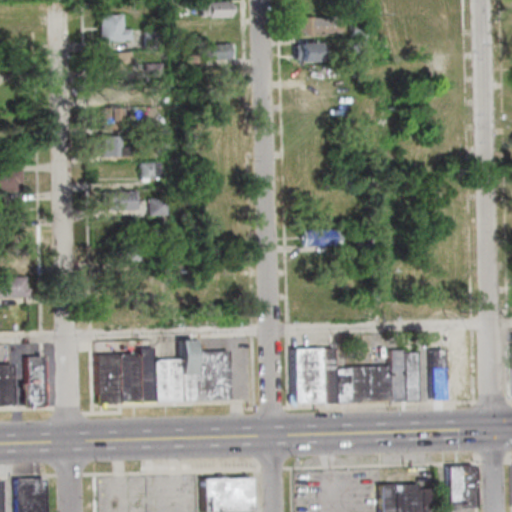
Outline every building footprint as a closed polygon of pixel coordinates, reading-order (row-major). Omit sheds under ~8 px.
[(344,18),(344,0),(357,0),(357,18),(344,18)] [(223,16),(201,16),(201,15),(193,15),(193,2),(223,1),(223,16)] [(92,40),(91,13),(114,13),(114,28),(122,28),(122,38),(114,38),(114,39),(92,40)] [(420,13),(420,28),(449,28),(449,13),(420,13)] [(288,33),(288,18),(327,17),(327,23),(335,23),(335,32),(288,33)] [(359,20),(360,35),(344,36),(344,21),(359,20)] [(200,24),(200,40),(227,40),(227,24),(200,24)] [(136,31),(153,30),(153,47),(137,48),(136,31)] [(344,39),(358,38),(358,51),(345,51),(344,39)] [(197,58),(197,43),(225,42),(225,58),(197,58)] [(316,59),(293,60),(293,58),(289,58),(288,45),(293,45),(293,42),(315,42),(316,59)] [(122,70),(92,71),(92,52),(122,51),(122,70)] [(177,65),(176,54),(192,53),(193,64),(177,65)] [(154,75),(138,76),(138,63),(153,63),(154,75)] [(96,100),(121,100),(121,84),(96,84),(96,100)] [(95,129),(94,108),(112,107),(113,128),(95,129)] [(120,156),(96,156),(96,136),(119,136),(120,156)] [(131,163),(153,163),(153,176),(132,177),(131,163)] [(11,182),(8,182),(8,190),(0,190),(0,169),(11,169),(11,182)] [(94,204),(93,190),(128,190),(128,207),(99,208),(99,203),(94,204)] [(140,215),(140,198),(156,197),(157,214),(140,215)] [(0,215),(14,216),(14,200),(0,200),(0,215)] [(14,245),(0,245),(0,225),(14,225),(14,245)] [(294,245),(294,230),(334,229),(334,242),(326,242),(326,245),(294,245)] [(350,248),(350,239),(364,239),(364,248),(350,248)] [(105,260),(104,246),(129,246),(129,260),(105,260)] [(0,267),(0,250),(16,250),(16,267),(0,267)] [(0,295),(0,277),(23,277),(23,287),(27,287),(27,295),(0,295)] [(235,278),(202,278),(202,295),(235,295),(235,278)] [(98,320),(137,320),(137,302),(98,302),(98,320)] [(298,303),(298,320),(329,320),(329,303),(298,303)] [(192,353),(193,400),(178,401),(177,361),(177,340),(191,340),(192,353)] [(320,402),(293,402),(292,402),(292,400),(290,348),(318,347),(320,402)] [(334,402),(320,403),(320,402),(318,347),(332,347),(333,368),(334,402)] [(150,362),(151,401),(137,402),(136,354),(136,349),(150,349),(150,362)] [(431,400),(430,350),(442,349),(444,400),(431,400)] [(388,350),(401,350),(401,353),(402,401),(390,401),(389,364),(388,350)] [(227,399),(193,400),(192,353),(226,352),(227,399)] [(401,353),(415,352),(416,400),(402,401),(401,353)] [(136,354),(137,402),(116,402),(115,355),(136,354)] [(41,355),(42,401),(37,405),(22,405),(22,387),(19,387),(19,382),(24,382),(23,355),(41,355)] [(116,402),(94,403),(93,355),(115,355),(116,402)] [(178,401),(151,401),(150,362),(177,361),(178,401)] [(9,405),(0,405),(0,364),(8,364),(9,405)] [(390,401),(348,402),(348,368),(347,366),(389,364),(390,401)] [(348,368),(348,402),(334,402),(333,368),(348,368)] [(448,508),(447,493),(447,465),(471,465),(474,467),(475,507),(448,508)] [(200,477),(250,475),(250,510),(201,511),(200,477)] [(12,511),(12,479),(42,478),(42,511),(12,511)] [(378,511),(378,483),(414,483),(414,488),(433,487),(433,493),(433,511),(378,511)] [(433,511),(433,493),(447,493),(448,508),(448,511),(433,511)]
